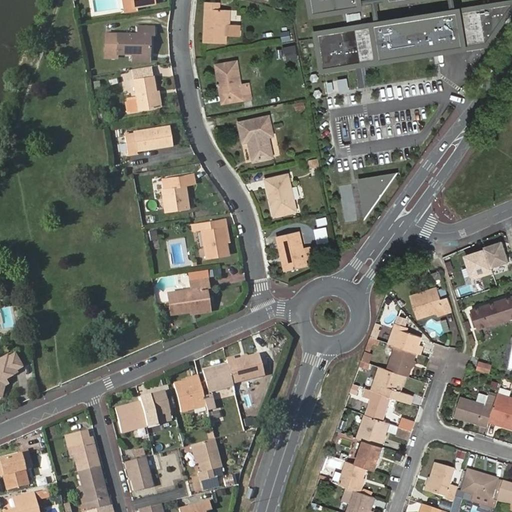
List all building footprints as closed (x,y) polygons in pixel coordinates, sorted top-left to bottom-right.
[(312,0),(314,13),(361,6),(360,4),(359,0),(312,0)] [(359,0),(360,4),(373,2),(376,24),(381,24),(377,2),(388,0),(359,0)] [(228,27),(229,10),(221,9),(221,3),(207,2),(205,42),(227,43),(228,27)] [(376,24),(317,34),(323,70),(486,43),(511,6),(511,2),(457,11),(453,12),(381,24),(376,24)] [(133,52),(150,52),(151,34),(154,34),(154,27),(138,26),(138,34),(105,34),(105,57),(117,58),(118,53),(132,54),(133,52)] [(283,32),(284,41),(292,40),(292,31),(283,32)] [(278,60),(299,56),(297,45),(276,48),(278,60)] [(218,65),(221,85),(224,86),(226,99),(244,96),(245,99),(252,98),(250,84),(242,86),(238,62),(218,65)] [(159,107),(156,91),(154,76),(134,79),(137,96),(127,98),(130,112),(159,107)] [(340,92),(351,91),(350,79),(339,80),(340,92)] [(224,86),(221,85),(225,103),(245,99),(244,96),(226,99),(224,86)] [(306,99),(296,101),(297,109),(307,107),(306,99)] [(240,123),(245,142),(250,141),(255,161),(275,157),(270,137),(275,136),(270,117),(240,123)] [(126,135),(129,154),(138,152),(137,149),(173,144),(170,126),(134,132),(134,134),(126,135)] [(319,158),(310,159),(312,168),(321,166),(319,158)] [(366,219),(400,172),(361,179),(366,219)] [(163,189),(166,211),(189,208),(186,185),(195,184),(193,174),(164,179),(165,188),(163,189)] [(267,179),(275,215),(298,211),(289,175),(267,179)] [(328,216),(318,218),(319,226),(329,225),(328,216)] [(225,218),(217,219),(218,227),(224,226),(227,242),(229,241),(225,218)] [(218,227),(217,219),(193,223),(194,232),(202,230),(207,258),(229,255),(227,242),(224,226),(218,227)] [(151,240),(159,239),(157,229),(149,230),(151,240)] [(307,260),(304,248),(300,232),(279,236),(287,271),(308,266),(307,260)] [(487,250),(467,256),(474,279),(494,273),(492,267),(510,262),(504,242),(486,248),(487,250)] [(311,247),(304,248),(307,260),(314,259),(311,247)] [(440,272),(432,274),(434,281),(442,279),(440,272)] [(190,310),(210,307),(207,287),(209,286),(208,279),(190,281),(191,289),(169,293),(172,313),(190,310)] [(438,316),(453,311),(449,299),(442,301),(438,288),(411,297),(418,319),(437,313),(438,316)] [(511,297),(473,311),(479,329),(511,318),(511,297)] [(417,353),(421,355),(423,346),(420,345),(422,338),(402,331),(404,326),(406,327),(408,319),(399,317),(390,344),(396,346),(417,353)] [(441,320),(445,332),(451,331),(447,318),(441,320)] [(381,325),(376,323),(371,337),(378,339),(381,330),(379,329),(381,325)] [(380,340),(371,337),(365,353),(371,354),(374,344),(378,346),(380,340)] [(406,376),(409,377),(417,353),(396,346),(395,349),(388,370),(406,376)] [(16,352),(9,355),(17,369),(24,366),(16,352)] [(8,353),(0,358),(0,382),(1,381),(6,378),(18,371),(17,369),(9,355),(8,353)] [(234,357),(226,359),(227,365),(232,384),(264,376),(259,354),(235,360),(234,357)] [(481,360),(478,369),(491,373),(494,364),(481,360)] [(209,393),(233,386),(232,384),(227,365),(203,371),(209,393)] [(373,390),(374,391),(392,397),(410,403),(413,396),(401,392),(398,391),(401,384),(403,385),(406,376),(388,370),(380,367),(373,390)] [(9,382),(6,378),(1,381),(0,382),(0,394),(3,395),(5,384),(9,382)] [(203,397),(198,378),(174,384),(182,413),(206,407),(203,397)] [(371,399),(366,415),(383,421),(392,397),(374,391),(373,390),(364,388),(362,396),(371,399)] [(139,399),(140,403),(146,427),(171,421),(164,392),(139,399)] [(511,397),(498,393),(497,397),(489,422),(511,429),(511,397)] [(203,397),(206,407),(207,411),(215,409),(212,395),(203,397)] [(455,416),(488,427),(489,422),(497,397),(489,395),(486,405),(461,397),(455,416)] [(146,427),(140,403),(116,409),(122,433),(146,427)] [(366,415),(358,438),(364,440),(382,447),(390,423),(383,421),(366,415)] [(254,416),(244,419),(246,427),(256,424),(254,416)] [(400,427),(413,431),(416,422),(403,418),(400,427)] [(397,437),(410,441),(413,431),(400,427),(397,437)] [(75,458),(78,472),(99,466),(92,438),(89,439),(87,430),(66,436),(68,445),(71,444),(75,458)] [(194,444),(199,463),(201,473),(198,474),(200,482),(213,478),(212,470),(221,468),(214,439),(194,444)] [(367,468),(376,471),(384,447),(382,447),(364,440),(356,464),(367,468)] [(133,452),(134,458),(144,455),(143,449),(133,452)] [(0,459),(0,463),(3,475),(7,489),(27,484),(23,469),(31,467),(26,450),(19,452),(20,455),(0,459)] [(152,487),(145,457),(126,462),(134,492),(152,487)] [(348,461),(339,485),(346,487),(355,490),(359,492),(363,478),(367,468),(356,464),(348,461)] [(454,502),(459,488),(452,485),(456,470),(437,464),(432,479),(428,491),(447,498),(447,499),(454,502)] [(99,466),(78,472),(82,486),(87,504),(88,511),(109,506),(99,466)] [(221,468),(212,470),(213,478),(222,475),(221,468)] [(474,494),(497,502),(498,499),(504,482),(470,471),(463,491),(474,494)] [(222,478),(224,485),(236,483),(234,475),(222,478)] [(217,477),(200,482),(203,491),(219,486),(217,477)] [(511,484),(504,482),(498,499),(511,504),(511,484)] [(87,504),(82,486),(78,487),(83,505),(87,504)] [(355,490),(346,487),(341,500),(344,501),(350,504),(355,490)] [(20,511),(37,511),(34,500),(48,497),(46,490),(13,498),(16,509),(20,508),(20,511)] [(370,511),(371,510),(376,498),(361,492),(359,492),(355,490),(347,511),(370,511)] [(497,502),(474,494),(471,502),(495,509),(497,502)] [(209,501),(179,509),(179,511),(205,511),(211,510),(209,501)] [(344,501),(341,508),(348,510),(350,504),(344,501)]
